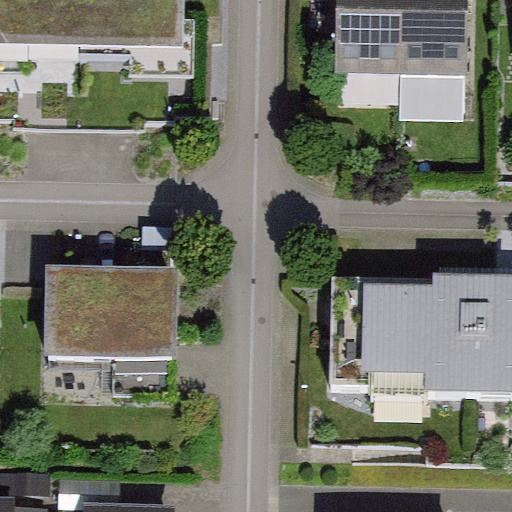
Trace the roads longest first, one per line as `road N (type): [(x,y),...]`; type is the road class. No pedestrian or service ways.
road 1 (residential): [(258,208),(252,511)]
road 2 (residential): [(258,208),(0,204)]
road 3 (residential): [(511,214),(258,208)]
road 4 (residential): [(261,0),(258,208)]
